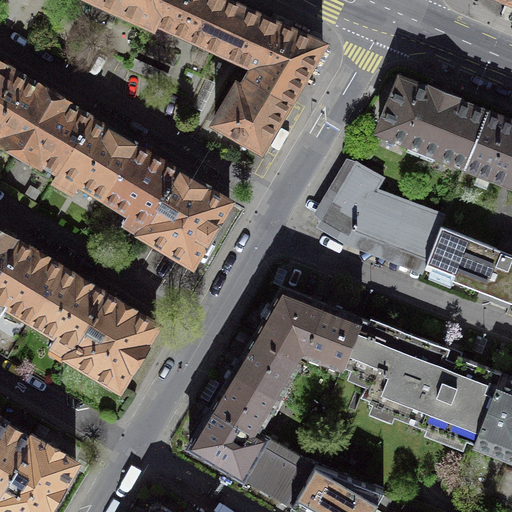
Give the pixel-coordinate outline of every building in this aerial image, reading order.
[(62,0),(60,5),(105,25),(112,9),(92,0),(106,0),(151,20),(160,0),(62,0)] [(154,17),(223,48),(243,5),(232,0),(160,0),(151,20),(152,21),(154,17)] [(261,13),(243,5),(223,48),(260,65),(280,22),(261,13)] [(246,74),(289,98),(323,41),(301,31),(280,22),(260,65),(265,67),(258,79),(247,73),(246,74)] [(161,48),(144,40),(140,48),(174,64),(178,55),(161,48)] [(125,52),(118,48),(115,56),(129,64),(132,56),(125,52)] [(152,68),(135,60),(131,68),(165,83),(169,76),(152,68)] [(0,61),(0,93),(14,70),(0,61)] [(27,78),(14,70),(0,93),(0,133),(1,134),(0,136),(20,148),(53,93),(40,85),(39,85),(27,78)] [(275,121),(289,98),(246,74),(241,83),(237,81),(215,119),(261,145),(275,121)] [(400,76),(379,129),(464,163),(464,164),(465,164),(487,110),(486,109),(485,110),(458,99),(459,97),(445,91),(430,86),(429,88),(400,76)] [(62,98),(53,93),(20,148),(40,160),(42,158),(60,169),(91,117),(77,108),(62,99),(62,98)] [(511,182),(511,119),(487,110),(465,164),(511,182)] [(135,142),(121,133),(107,125),(106,126),(91,117),(60,169),(104,195),(135,142)] [(135,142),(104,195),(147,221),(140,231),(141,232),(179,169),(178,168),(178,169),(157,156),(136,144),(137,143),(135,142)] [(321,220),(348,236),(352,229),(391,244),(428,259),(441,225),(446,214),(377,187),(384,176),(356,160),(321,220)] [(179,169),(141,232),(192,262),(204,242),(205,243),(218,220),(217,220),(229,200),(208,187),(208,186),(194,177),(179,169)] [(511,299),(511,254),(441,225),(428,259),(427,260),(428,261),(425,266),(431,268),(433,263),(456,272),(454,277),(483,288),(511,299)] [(0,228),(0,270),(18,240),(0,228)] [(0,311),(6,302),(31,318),(62,266),(48,258),(49,257),(41,252),(33,248),(18,240),(0,270),(0,311)] [(69,355),(106,292),(92,284),(92,283),(85,279),(77,274),(76,275),(62,266),(31,318),(57,333),(51,343),(68,354),(67,354),(69,355)] [(282,286),(255,332),(298,358),(299,357),(295,354),(299,346),(305,350),(323,302),(303,294),(282,286)] [(117,299),(106,292),(69,355),(119,386),(131,366),(132,366),(145,343),(156,323),(134,309),(126,303),(118,298),(117,299)] [(342,309),(323,302),(305,350),(343,365),(362,317),(361,317),(342,309)] [(368,400),(473,441),(474,441),(475,441),(502,372),(501,371),(458,354),(455,360),(450,358),(445,356),(449,346),(410,331),(409,335),(362,317),(343,365),(344,365),(371,375),(360,394),(369,397),(368,400)] [(277,394),(298,358),(255,332),(244,350),(233,368),(277,394)] [(256,429),(277,394),(233,368),(222,386),(212,404),(256,430),(256,429)] [(511,375),(502,372),(475,441),(474,441),(473,441),(511,456),(511,375)] [(256,430),(212,404),(200,424),(189,443),(241,474),(264,433),(256,429),(256,430)] [(0,489),(33,434),(32,433),(30,436),(13,426),(0,417),(0,489)] [(315,463),(264,433),(241,474),(267,488),(292,503),(292,502),(315,463)] [(55,446),(33,434),(0,489),(0,505),(11,511),(44,511),(50,503),(62,482),(76,459),(55,446)] [(315,463),(292,502),(294,504),(308,511),(370,511),(373,506),(383,489),(315,463)]
